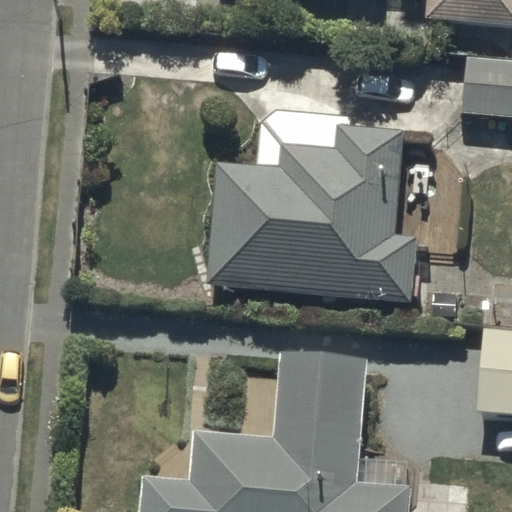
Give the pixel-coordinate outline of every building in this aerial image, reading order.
[(511,0),(431,0),(429,27),(511,33),(511,0)] [(511,69),(470,66),(465,122),(511,125),(511,69)] [(399,246),(406,141),(341,136),(339,159),(284,154),(282,177),(220,172),(211,296),(414,311),(419,247),(399,246)] [(511,342),(488,340),(482,422),(511,424),(511,342)] [(413,511),(414,497),(361,493),(370,371),(283,364),(277,447),(197,441),(193,491),(147,487),(144,511),(413,511)]
